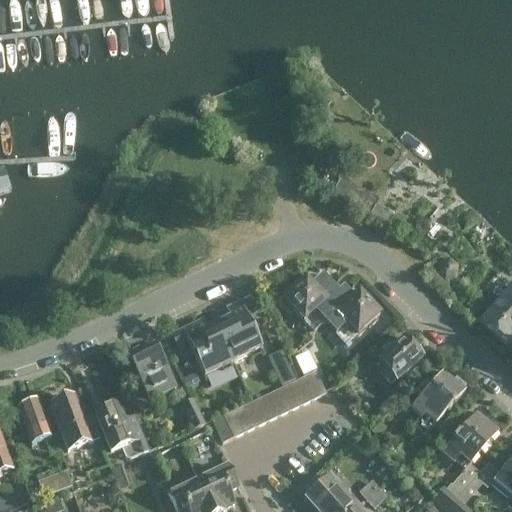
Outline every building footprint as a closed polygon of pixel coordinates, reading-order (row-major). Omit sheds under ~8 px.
[(0,170),(0,194),(11,190),(4,170),(0,170)] [(441,281),(451,277),(454,267),(447,262),(437,265),(435,276),(441,281)] [(314,334),(325,325),(324,324),(335,314),(324,302),(337,291),(323,275),(311,285),(306,279),(283,300),(314,334)] [(342,287),(337,291),(324,302),(335,314),(324,324),(325,325),(345,347),(379,316),(359,294),(352,299),(342,287)] [(511,287),(478,326),(503,348),(510,340),(511,341),(511,287)] [(227,320),(216,325),(234,363),(259,352),(247,327),(259,321),(250,301),(224,313),(227,320)] [(203,378),(234,363),(216,325),(205,330),(202,323),(171,337),(180,357),(191,352),(203,378)] [(422,360),(403,339),(376,363),(396,384),(422,360)] [(132,394),(140,413),(151,408),(149,403),(173,391),(153,346),(129,358),(142,389),(132,394)] [(313,373),(300,379),(311,401),(324,395),(313,373)] [(463,392),(441,373),(410,411),(420,419),(422,417),(434,426),(463,392)] [(311,401),(300,379),(289,385),(300,407),(311,401)] [(289,385),(278,390),(289,412),(300,407),(289,385)] [(289,412),(278,390),(267,395),(278,417),(289,412)] [(267,395),(256,401),(267,423),(278,417),(267,395)] [(98,439),(92,424),(82,428),(71,398),(49,407),(66,452),(98,439)] [(191,431),(203,425),(191,401),(180,407),(191,431)] [(267,423),(256,401),(245,406),(256,428),(267,423)] [(49,438),(35,402),(16,409),(26,436),(36,432),(40,442),(49,438)] [(245,406),(234,412),(244,433),(256,428),(245,406)] [(148,452),(133,417),(122,422),(115,407),(93,416),(109,453),(120,448),(124,458),(129,460),(148,452)] [(244,433),(234,412),(221,418),(232,440),(244,433)] [(497,434),(475,417),(445,453),(455,462),(459,457),(470,466),(497,434)] [(221,445),(232,440),(221,418),(210,423),(221,445)] [(0,473),(10,469),(0,442),(0,473)] [(511,461),(494,481),(511,497),(511,461)] [(229,492),(238,488),(227,464),(196,479),(212,511),(223,511),(226,511),(225,509),(234,505),(229,492)] [(123,475),(121,469),(112,473),(114,478),(123,475)] [(71,490),(65,476),(38,486),(43,500),(71,490)] [(212,511),(196,479),(166,494),(174,511),(212,511)] [(317,511),(356,511),(359,510),(331,480),(309,500),(318,511),(317,511)] [(367,502),(378,492),(372,485),(361,495),(367,502)] [(446,511),(456,501),(461,495),(450,486),(435,503),(446,511)] [(26,507),(32,505),(26,490),(20,492),(26,507)] [(367,502),(374,509),(385,499),(378,492),(367,502)] [(61,511),(58,501),(50,504),(53,511),(61,511)] [(466,511),(468,511),(456,501),(446,511),(445,511),(466,511)]
